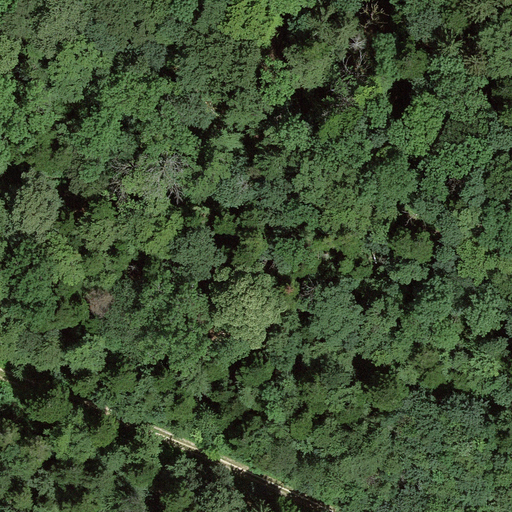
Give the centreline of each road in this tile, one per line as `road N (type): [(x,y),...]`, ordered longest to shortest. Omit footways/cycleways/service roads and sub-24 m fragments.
road 1 (track): [(0,363),(191,347),(326,362),(511,398)]
road 2 (track): [(416,212),(0,169)]
road 3 (track): [(329,511),(0,372)]
